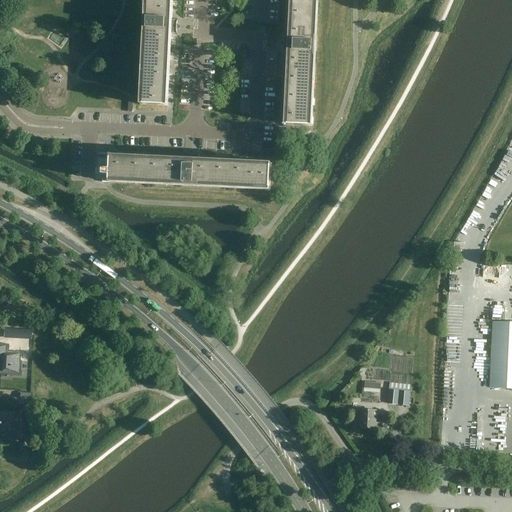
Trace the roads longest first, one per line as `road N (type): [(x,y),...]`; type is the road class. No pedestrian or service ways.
road 1 (secondary): [(332,511),(208,355),(97,261),(0,203)]
road 2 (residential): [(202,0),(200,33),(260,36),(255,123),(246,135),(34,126),(0,100)]
road 3 (secondary): [(0,220),(72,263),(181,353),(271,461),(302,511)]
road 4 (unclassified): [(511,471),(360,462),(315,409),(296,402),(230,457),(228,492)]
